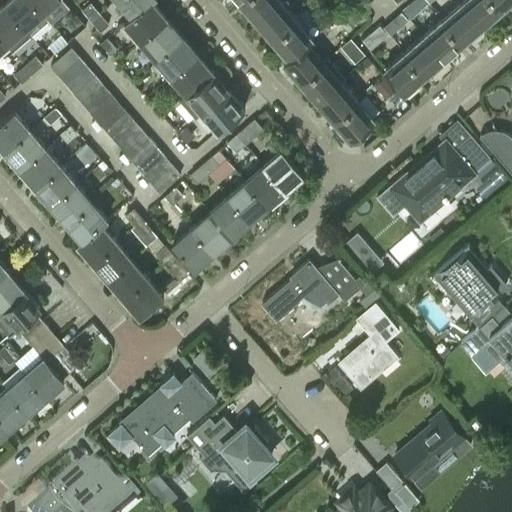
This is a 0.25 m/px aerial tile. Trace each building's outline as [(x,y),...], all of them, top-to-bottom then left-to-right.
[(25,26),(24,26),(2,0),(0,2),(0,33),(7,41),(6,42),(12,49),(31,33),(25,26)] [(48,18),(42,11),(32,0),(2,0),(24,26),(25,26),(27,24),(33,31),(48,18)] [(32,0),(42,11),(54,0),(32,0)] [(92,18),(99,11),(91,0),(83,7),(92,18)] [(147,0),(119,0),(132,14),(147,0)] [(140,38),(167,14),(154,0),(147,0),(132,14),(124,20),(140,38)] [(238,0),(254,19),(275,0),(238,0)] [(271,38),(295,17),(280,0),(275,0),(254,19),(271,38)] [(462,41),(481,24),(460,0),(441,17),(462,41)] [(481,24),(500,7),(493,0),(460,0),(481,24)] [(416,12),(408,3),(402,9),(409,18),(416,12)] [(402,10),(389,22),(397,31),(410,19),(402,10)] [(101,28),(109,21),(99,11),(92,18),(101,28)] [(155,56),(182,32),(167,14),(140,38),(155,56)] [(306,39),(311,36),(295,17),(271,38),(287,56),(306,39)] [(443,57),(462,41),(441,17),(422,33),(443,57)] [(370,31),(362,38),(369,47),(378,40),(370,31)] [(171,74),(198,50),(182,32),(155,56),(171,74)] [(423,73),(443,57),(422,33),(403,50),(423,73)] [(110,53),(117,47),(107,35),(100,41),(110,53)] [(349,36),(341,44),(348,51),(356,44),(349,36)] [(299,80),(323,59),(306,39),(287,56),(282,61),(299,80)] [(57,71),(78,53),(71,45),(50,63),(57,71)] [(186,91),(213,68),(198,50),(171,74),(186,91)] [(404,90),(423,73),(403,50),(384,66),(404,90)] [(65,80),(86,63),(78,53),(57,71),(65,80)] [(32,71),(42,62),(35,54),(25,63),(32,71)] [(316,100),(340,79),(323,59),(299,80),(316,100)] [(21,80),(32,71),(25,63),(14,73),(21,80)] [(73,89),(94,72),(86,63),(65,80),(73,89)] [(201,109),(228,85),(213,68),(186,91),(201,109)] [(80,98),(101,81),(94,72),(73,89),(80,98)] [(394,88),(384,76),(375,83),(386,95),(394,88)] [(333,119),(357,98),(340,79),(316,100),(333,119)] [(88,107),(109,89),(101,81),(80,98),(88,107)] [(217,127),(244,103),(228,85),(201,109),(217,127)] [(96,116),(117,99),(109,89),(88,107),(96,116)] [(349,138),(373,117),(357,98),(333,119),(349,138)] [(104,126),(125,108),(117,99),(96,116),(104,126)] [(43,116),(50,123),(60,114),(54,107),(43,116)] [(112,134),(133,117),(125,108),(104,126),(112,134)] [(0,144),(3,148),(29,126),(13,109),(0,120),(0,144)] [(261,126),(254,118),(252,116),(235,131),(243,141),(261,126)] [(119,143),(140,126),(133,117),(112,134),(119,143)] [(492,122),(493,127),(495,131),(485,139),(480,133),(479,133),(511,171),(511,145),(505,142),(502,139),(496,130),(494,126),(492,122)] [(19,166),(44,144),(29,126),(3,148),(19,166)] [(127,153),(148,135),(140,126),(119,143),(127,153)] [(236,148),(243,141),(235,131),(227,138),(236,148)] [(490,156),(470,133),(452,149),(444,141),(407,173),(406,171),(378,195),(390,209),(403,198),(424,221),(453,195),(449,190),(490,156)] [(135,162),(156,144),(148,135),(127,153),(135,162)] [(34,183),(59,162),(44,144),(19,166),(34,183)] [(143,171),(164,154),(156,144),(135,162),(143,171)] [(284,188),(302,171),(280,146),(261,162),(284,188)] [(151,180),(172,162),(164,154),(143,171),(151,180)] [(208,172),(219,163),(211,154),(200,163),(208,172)] [(49,201),(75,180),(59,162),(34,183),(49,201)] [(159,189),(180,171),(172,162),(151,180),(159,189)] [(266,203),(284,188),(261,162),(244,177),(266,203)] [(197,181),(208,172),(200,163),(189,172),(197,181)] [(493,190),(508,177),(497,165),(482,177),(493,190)] [(248,219),(266,203),(244,177),(226,193),(248,219)] [(65,219),(90,198),(75,180),(49,201),(65,219)] [(172,203),(183,194),(175,185),(164,195),(172,203)] [(230,234),(248,219),(226,193),(208,208),(230,234)] [(101,220),(106,216),(90,198),(65,219),(80,238),(101,220)] [(133,224),(141,217),(132,206),(124,213),(133,224)] [(212,249),(230,234),(208,208),(190,224),(212,249)] [(142,234),(150,227),(141,217),(133,224),(142,234)] [(92,259),(116,238),(101,220),(80,238),(76,241),(92,259)] [(193,266),(212,249),(190,224),(171,240),(193,266)] [(107,277),(132,255),(116,238),(92,259),(107,277)] [(467,243),(435,270),(472,313),(469,316),(478,326),(502,303),(493,294),(503,284),(467,243)] [(163,261),(173,253),(165,244),(155,252),(163,261)] [(379,265),(365,250),(357,257),(370,272),(379,265)] [(179,279),(189,271),(173,253),(163,261),(173,273),(161,284),(167,291),(179,280),(179,279)] [(123,295),(147,274),(132,255),(107,277),(123,295)] [(320,307),(339,291),(309,256),(296,268),(297,270),(262,300),(278,318),(302,296),(320,307)] [(0,306),(22,287),(7,269),(0,274),(0,306)] [(365,306),(378,295),(360,273),(343,288),(348,295),(360,285),(366,293),(359,299),(365,306)] [(138,313),(163,292),(147,274),(123,295),(138,313)] [(382,274),(376,279),(382,285),(388,280),(382,274)] [(23,333),(41,318),(34,310),(39,306),(22,287),(0,306),(0,307),(0,322),(9,333),(17,326),(23,333)] [(382,340),(397,326),(373,299),(355,315),(371,332),(340,359),(360,382),(394,353),(382,340)] [(511,313),(504,303),(461,341),(471,351),(471,352),(482,342),(511,370),(511,313)] [(31,342),(48,326),(41,318),(23,333),(31,342)] [(38,350),(56,335),(48,326),(31,342),(33,345),(38,350)] [(45,358),(63,343),(56,335),(38,350),(41,354),(42,353),(45,358)] [(0,352),(3,355),(12,347),(7,342),(0,347),(0,352)] [(33,345),(15,360),(44,394),(62,378),(61,376),(75,363),(67,354),(70,352),(63,344),(45,358),(41,354),(38,350),(33,345)] [(209,375),(222,364),(205,345),(193,356),(209,375)] [(9,363),(18,355),(12,347),(3,355),(9,363)] [(333,367),(325,374),(334,384),(342,377),(333,367)] [(25,410),(44,394),(23,370),(4,386),(25,410)] [(170,394),(160,382),(118,419),(120,421),(108,432),(118,444),(131,434),(147,452),(189,416),(192,419),(216,398),(191,370),(190,371),(193,374),(170,394)] [(342,377),(334,384),(343,395),(351,387),(342,377)] [(0,417),(7,426),(25,410),(4,386),(0,389),(0,417)] [(477,411),(467,419),(477,431),(487,422),(477,411)] [(245,422),(237,429),(223,412),(212,422),(206,416),(187,433),(203,451),(199,455),(211,469),(225,468),(243,489),(256,477),(251,471),(272,453),(263,443),(268,439),(254,423),(249,427),(245,422)] [(429,464),(464,434),(445,412),(436,419),(435,417),(394,453),(421,485),(436,472),(429,464)] [(75,468),(50,489),(69,511),(115,511),(136,494),(101,454),(87,465),(83,461),(75,468)] [(394,490),(403,481),(385,460),(375,468),(392,487),(394,490)] [(340,505),(332,511),(397,511),(393,507),(395,505),(371,478),(360,488),(355,482),(335,499),(340,505)] [(151,483),(142,490),(149,497),(161,487),(154,479),(151,483)] [(415,494),(403,481),(394,489),(405,502),(415,494)] [(392,487),(386,492),(397,504),(403,499),(394,490),(392,487)] [(25,511),(69,511),(50,489),(25,511)] [(141,505),(147,499),(141,493),(135,498),(141,505)]
